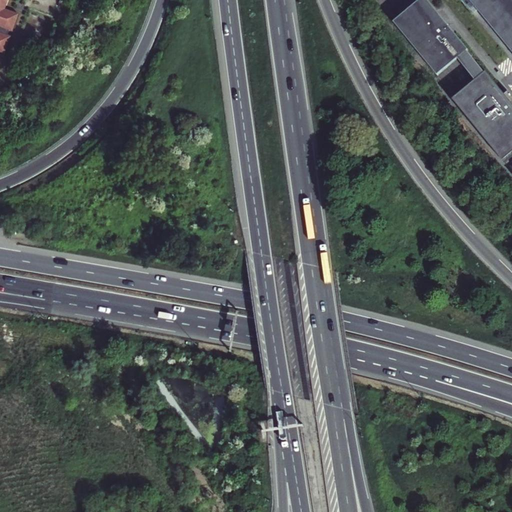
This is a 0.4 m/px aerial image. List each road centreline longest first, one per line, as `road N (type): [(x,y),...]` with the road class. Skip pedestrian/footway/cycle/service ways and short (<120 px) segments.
road 1 (trunk): [(511,368),(263,303),(0,257)]
road 2 (motorway): [(332,407),(274,0)]
road 3 (motorway): [(227,0),(282,394)]
road 4 (motorway): [(511,280),(407,159),(324,0)]
road 5 (motorway): [(163,0),(138,60),(89,127),(0,185)]
road 6 (trunk): [(148,308),(368,353)]
road 7 (motorway): [(368,353),(511,411)]
road 8 (trunk): [(0,282),(148,308)]
road 9 (trunk): [(368,353),(511,394)]
road 10 (motorway): [(0,297),(148,308)]
